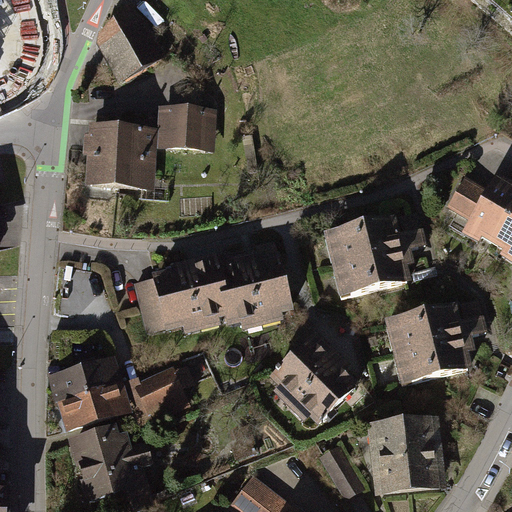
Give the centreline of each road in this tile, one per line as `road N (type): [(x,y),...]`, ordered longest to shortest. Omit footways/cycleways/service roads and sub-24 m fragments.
road 1 (residential): [(44,234),(172,245),(386,193),(493,144),(511,154)]
road 2 (residential): [(44,234),(33,511)]
road 3 (residential): [(55,109),(44,234)]
